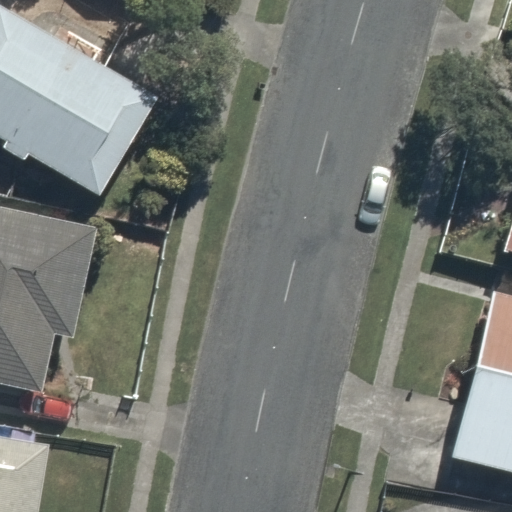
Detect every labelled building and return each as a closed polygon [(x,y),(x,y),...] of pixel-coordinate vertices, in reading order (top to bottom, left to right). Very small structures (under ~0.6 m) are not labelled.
[(169,94),(1,0),(0,0),(0,131),(112,195),(169,94)] [(511,192),(497,239),(511,243),(511,192)] [(74,331),(96,211),(0,193),(0,371),(51,380),(60,329),(74,331)] [(511,285),(495,281),(449,462),(511,478),(511,285)] [(42,511),(53,443),(0,435),(0,511),(42,511)]
